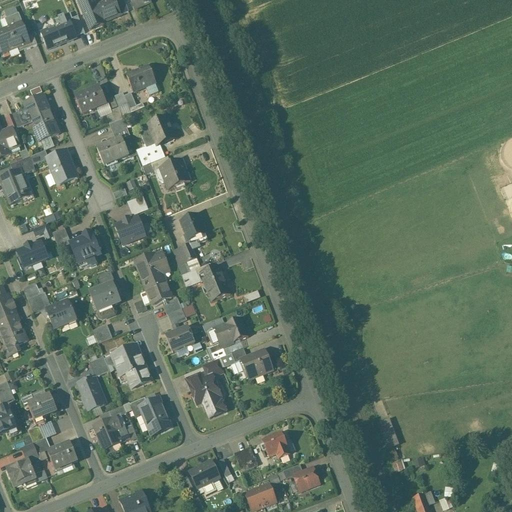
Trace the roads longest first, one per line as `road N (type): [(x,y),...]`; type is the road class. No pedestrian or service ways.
road 1 (residential): [(312,400),(174,21),(49,72)]
road 2 (residential): [(49,72),(100,198)]
road 3 (residential): [(195,448),(146,326)]
road 4 (residential): [(103,485),(51,366)]
road 5 (residential): [(195,448),(312,400)]
